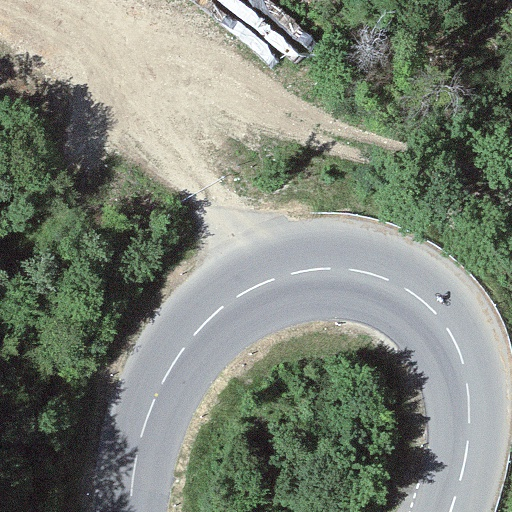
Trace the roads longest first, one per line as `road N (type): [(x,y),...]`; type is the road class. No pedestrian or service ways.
road 1 (secondary): [(455,511),(472,427),(457,341),(407,289),(373,273),(335,270),(259,286),(208,323),(177,359),(140,445),(132,511)]
road 2 (track): [(259,286),(226,221),(153,115),(67,46),(0,9)]
